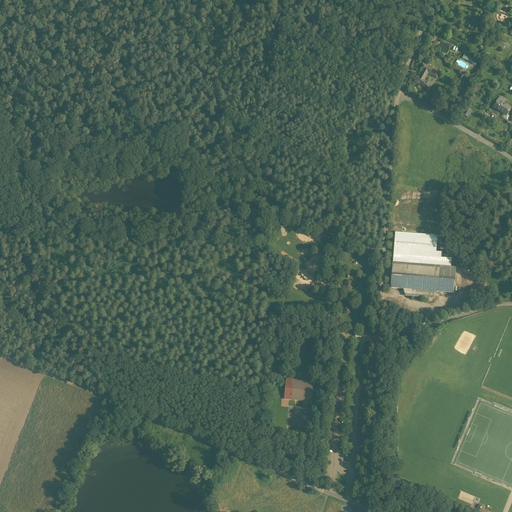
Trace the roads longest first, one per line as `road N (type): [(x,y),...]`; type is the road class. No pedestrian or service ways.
road 1 (track): [(0,355),(323,491)]
road 2 (track): [(0,92),(126,135),(261,199)]
road 3 (unclassified): [(398,92),(377,339)]
road 4 (track): [(278,0),(261,199)]
road 5 (unclassified): [(364,511),(377,339)]
road 6 (track): [(268,138),(339,170),(332,232)]
road 7 (track): [(261,199),(384,252)]
road 8 (unclassified): [(511,158),(398,92)]
road 9 (track): [(50,511),(102,396)]
